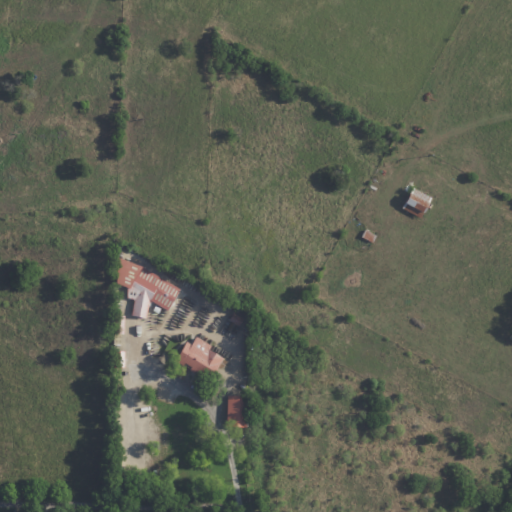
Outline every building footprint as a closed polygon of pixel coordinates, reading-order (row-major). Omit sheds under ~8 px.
[(415,189),(433,199),(430,204),(431,205),(429,209),(430,210),(427,216),(425,215),(422,220),(403,209),(406,203),(408,204),(412,196),(411,195),(415,189)] [(365,229),(377,235),(373,242),(362,236),(365,229)] [(143,267),(181,289),(168,310),(151,300),(148,318),(132,315),(135,299),(128,298),(129,287),(118,283),(118,257),(144,266),(143,267)] [(244,319),(240,326),(237,324),(232,332),(228,329),(232,321),(230,320),(234,313),(244,319)] [(125,333),(116,333),(116,315),(125,315),(125,333)] [(224,358),(210,382),(191,370),(193,367),(186,363),(184,366),(176,361),(188,342),(192,345),(198,337),(212,346),(210,349),(224,358)] [(126,368),(115,368),(115,350),(126,350),(126,368)] [(249,396),(248,427),(228,426),(228,395),(249,396)]
